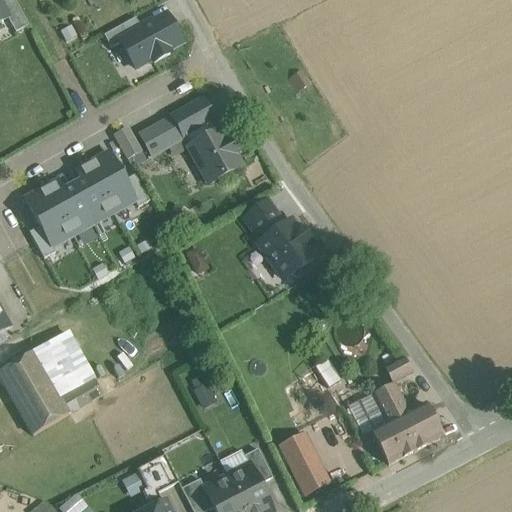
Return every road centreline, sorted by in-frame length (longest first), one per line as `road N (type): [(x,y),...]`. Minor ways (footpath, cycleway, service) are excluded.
road 1 (residential): [(482,443),(328,234),(217,63)]
road 2 (residential): [(217,63),(0,181)]
road 3 (tertiary): [(351,511),(482,443)]
